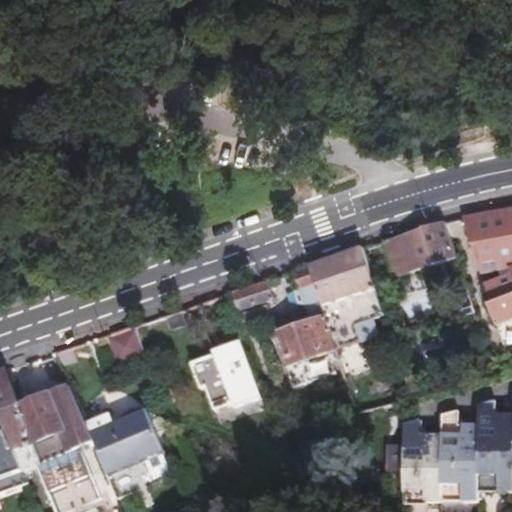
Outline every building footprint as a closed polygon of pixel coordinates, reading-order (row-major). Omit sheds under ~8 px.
[(511,208),(466,217),(465,218),(483,273),(501,271),(511,268),(511,274),(487,284),(494,303),(490,305),(503,339),(511,335),(511,208)] [(448,223),(392,241),(403,279),(459,261),(448,223)] [(366,249),(313,266),(324,303),(329,318),(341,353),(347,374),(370,366),(363,342),(380,336),(374,318),(386,314),(366,249)] [(313,267),(297,272),(309,308),(324,303),(313,266),(313,267)] [(275,299),(270,281),(235,293),(241,310),(275,299)] [(330,357),(341,353),(329,318),(279,335),(295,384),(334,370),(330,357)] [(243,341),(260,387),(273,382),(257,336),(243,341)] [(219,410),(262,393),(260,387),(243,341),(192,360),(201,389),(209,386),(219,410)] [(8,371),(0,374),(0,409),(5,420),(24,465),(27,472),(41,466),(43,465),(81,450),(83,449),(97,443),(92,432),(73,388),(24,409),(8,371)] [(412,396),(408,384),(400,387),(403,399),(412,396)] [(511,393),(511,394),(511,397),(511,417),(497,421),(491,400),(474,404),(479,425),(465,428),(460,408),(443,412),(448,433),(427,438),(422,418),(405,422),(405,499),(427,499),(427,494),(478,493),(479,485),(505,484),(511,484),(511,393)] [(97,443),(113,479),(150,464),(167,457),(147,410),(92,432),(97,443)] [(0,422),(0,493),(31,481),(27,472),(24,465),(5,420),(0,422)] [(94,475),(83,449),(81,450),(43,465),(41,466),(52,492),(94,475)] [(113,479),(117,490),(154,474),(150,464),(113,479)] [(68,511),(104,498),(94,475),(52,492),(60,511),(68,511)] [(81,511),(106,501),(104,498),(68,511),(81,511)]
